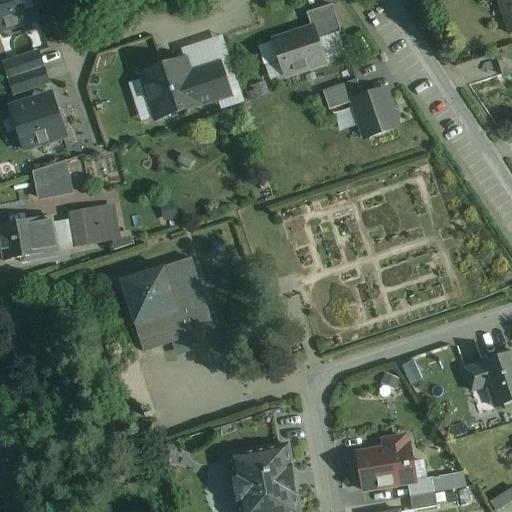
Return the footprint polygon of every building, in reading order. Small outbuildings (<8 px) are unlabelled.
[(0,0),(0,31),(36,19),(29,0),(0,0)] [(511,35),(511,34),(511,0),(499,0),(500,0),(507,0),(511,13),(511,16),(505,19),(511,35)] [(333,5),(308,13),(313,28),(317,40),(342,31),(333,5)] [(317,40),(313,28),(275,41),(287,75),(325,62),(317,40)] [(511,45),(496,51),(504,74),(511,71),(511,45)] [(15,94),(49,83),(39,52),(5,63),(15,94)] [(180,73),(194,115),(233,102),(220,60),(180,73)] [(152,129),(194,115),(180,73),(176,63),(134,78),(152,129)] [(364,97),(358,80),(324,92),(330,109),(354,101),(364,97)] [(364,97),(354,101),(368,138),(397,127),(395,121),(399,114),(392,110),(385,90),(364,97)] [(15,120),(25,151),(66,137),(56,107),(45,110),(41,98),(16,106),(20,118),(15,120)] [(38,197),(73,190),(67,161),(34,171),(38,197)] [(164,206),(166,218),(181,216),(179,204),(164,206)] [(73,225),(77,248),(112,242),(106,206),(71,212),(73,225)] [(50,217),(0,225),(0,238),(5,266),(58,256),(57,251),(53,228),(50,217)] [(73,225),(53,228),(57,251),(77,248),(73,225)] [(193,259),(122,281),(145,352),(216,330),(193,259)] [(511,402),(511,353),(466,369),(481,413),(511,402)] [(150,408),(144,410),(146,417),(153,415),(150,408)] [(357,454),(364,491),(409,483),(418,481),(411,445),(407,446),(405,437),(385,441),(386,448),(357,454)] [(301,511),(289,444),(238,453),(248,511),(301,511)] [(418,481),(409,483),(414,510),(437,505),(432,479),(418,481)] [(501,506),(511,499),(511,484),(494,495),(501,506)]
